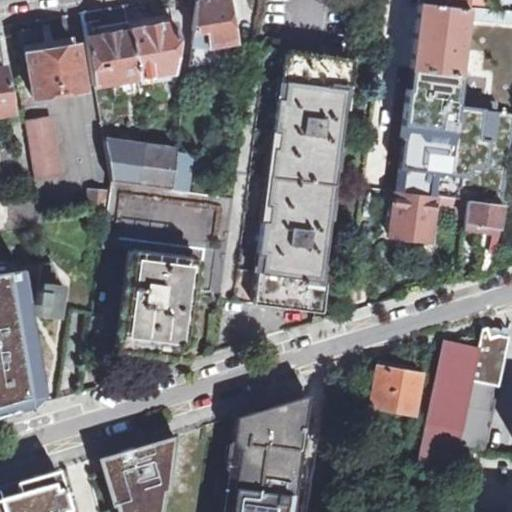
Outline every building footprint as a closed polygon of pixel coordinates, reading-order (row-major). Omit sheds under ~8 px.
[(210,0),(195,3),(187,67),(236,58),(225,0),(210,0)] [(484,8),(484,0),(419,0),(419,3),(466,9),(466,7),(484,8)] [(484,0),(484,8),(501,10),(501,0),(484,0)] [(457,74),(466,9),(419,3),(415,37),(411,68),(457,74)] [(137,79),(172,73),(176,43),(172,23),(158,25),(128,30),(137,79)] [(92,86),(137,79),(128,30),(108,34),(84,38),(92,86)] [(32,97),(81,89),(73,38),(50,42),(23,47),(32,97)] [(276,306),(315,311),(347,60),(309,55),(252,47),(232,197),(220,292),(219,298),(276,306)] [(0,114),(10,113),(0,52),(0,114)] [(26,121),(35,176),(59,172),(51,118),(26,121)] [(111,181),(137,184),(143,145),(104,140),(109,166),(111,181)] [(137,184),(171,189),(175,155),(176,149),(143,145),(137,184)] [(171,189),(188,191),(191,157),(175,155),(171,189)] [(189,287),(220,292),(232,197),(188,191),(171,189),(137,184),(111,181),(102,244),(134,248),(122,339),(151,343),(181,347),(189,287)] [(106,191),(89,190),(88,206),(105,208),(106,191)] [(413,237),(428,239),(434,196),(395,191),(389,234),(413,237)] [(0,229),(42,221),(37,197),(0,204),(0,229)] [(486,231),(478,276),(484,275),(490,274),(502,204),(467,199),(464,221),(489,225),(489,229),(486,231)] [(4,260),(0,260),(0,415),(30,408),(25,382),(22,364),(18,343),(16,330),(12,305),(9,288),(6,272),(4,260)] [(13,264),(4,260),(6,272),(14,271),(13,264)] [(51,263),(40,263),(35,303),(60,306),(61,285),(51,263)] [(16,287),(9,288),(12,305),(19,304),(16,287)] [(477,349),(456,449),(484,451),(508,338),(500,336),(497,336),(488,337),(485,328),(481,330),(477,349)] [(23,329),(16,330),(18,343),(26,342),(23,329)] [(444,342),(418,466),(450,470),(456,449),(477,349),(461,346),(444,342)] [(29,363),(22,364),(25,382),(32,382),(29,363)] [(370,406),(415,414),(422,375),(408,372),(377,367),(370,406)] [(280,511),(286,477),(294,477),(304,410),(306,393),(233,418),(231,440),(237,450),(228,511),(280,511)] [(174,434),(118,451),(121,463),(100,469),(109,507),(113,505),(114,511),(160,511),(163,493),(167,494),(174,434)] [(60,511),(55,495),(62,491),(55,470),(0,486),(0,511),(60,511)] [(69,511),(62,491),(55,495),(60,511),(69,511)]
